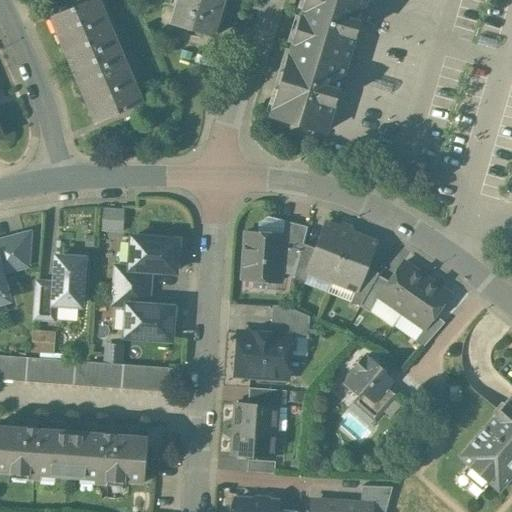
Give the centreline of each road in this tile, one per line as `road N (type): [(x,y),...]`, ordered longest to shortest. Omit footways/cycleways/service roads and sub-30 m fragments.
road 1 (residential): [(196,511),(218,173)]
road 2 (residential): [(218,173),(314,183),(381,207),(446,244),(511,301)]
road 3 (residential): [(67,172),(44,82),(6,0)]
road 4 (residential): [(218,173),(268,0)]
road 5 (residential): [(67,172),(218,173)]
